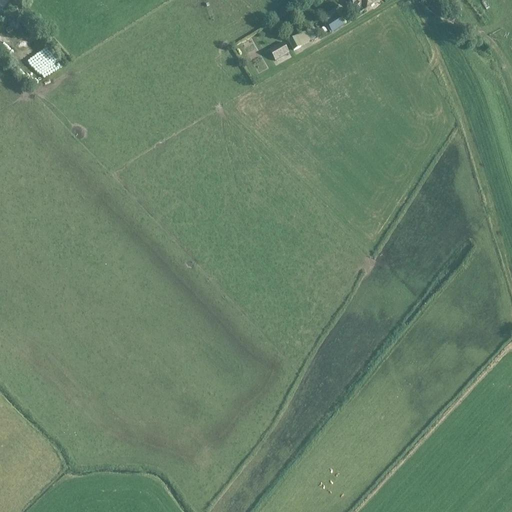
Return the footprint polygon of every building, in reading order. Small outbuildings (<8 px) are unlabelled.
[(365,11),(377,0),(347,0),(360,15),(364,11),(365,11)] [(325,23),(338,15),(334,9),(322,17),(325,23)] [(344,26),(338,15),(325,23),(332,33),(344,26)] [(306,32),(311,42),(318,37),(313,28),(306,32)] [(49,71),(61,63),(47,42),(40,46),(28,29),(13,39),(32,68),(34,66),(38,72),(47,67),(49,71)] [(288,41),(293,51),(301,47),(296,37),(288,41)] [(289,54),(283,43),(269,51),(275,62),(289,54)] [(36,84),(42,80),(39,75),(33,79),(36,84)]
